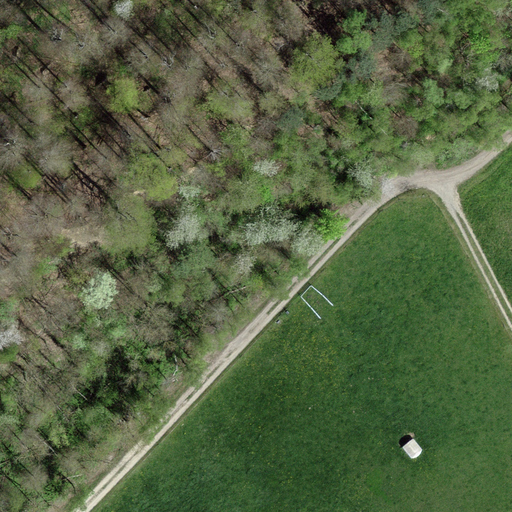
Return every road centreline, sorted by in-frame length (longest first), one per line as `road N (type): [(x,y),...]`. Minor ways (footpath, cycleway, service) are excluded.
road 1 (track): [(83,511),(381,189),(474,169),(511,135)]
road 2 (track): [(511,317),(440,182)]
